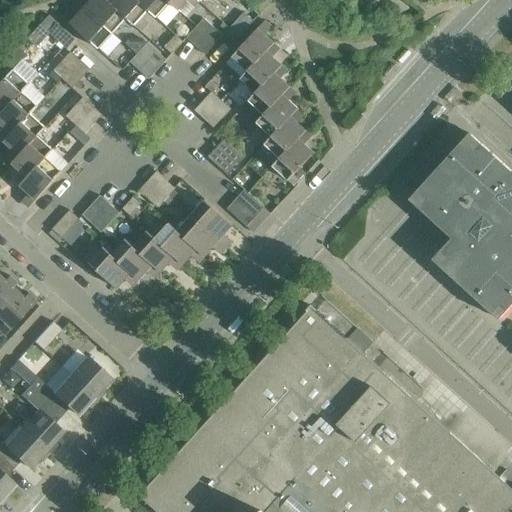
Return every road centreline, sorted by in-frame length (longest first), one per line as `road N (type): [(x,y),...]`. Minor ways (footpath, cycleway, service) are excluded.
road 1 (tertiary): [(164,373),(507,0)]
road 2 (residential): [(114,152),(158,163),(180,150),(191,129),(187,94),(168,87),(129,96),(113,128)]
road 3 (residential): [(164,373),(21,251)]
road 4 (tertiary): [(37,511),(164,373)]
road 5 (residential): [(21,251),(114,152)]
